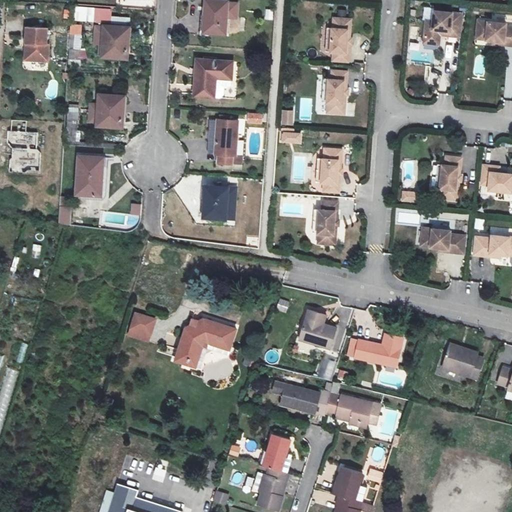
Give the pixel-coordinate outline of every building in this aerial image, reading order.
[(110,23),(112,9),(76,4),(74,19),(110,23)] [(230,7),(205,5),(203,35),(227,36),(230,7)] [(431,22),(424,22),(422,39),(437,41),(438,36),(438,31),(447,32),(447,37),(457,38),(459,15),(432,12),(431,22)] [(347,41),(349,21),(334,20),(333,30),(331,30),(330,30),(328,54),(331,54),(330,63),(346,63),(347,45),(345,45),(345,41),(347,41)] [(82,33),(82,24),(70,24),(70,33),(82,33)] [(501,47),(511,48),(511,30),(504,30),(504,26),(476,24),(475,36),(485,37),(484,42),(492,43),(502,44),(501,47)] [(29,47),(29,64),(48,65),(49,47),(47,47),(48,31),(27,30),(26,47),(29,47)] [(126,34),(106,33),(104,64),(128,65),(129,52),(125,52),(126,34)] [(78,39),(70,39),(69,52),(76,53),(78,39)] [(234,65),(197,62),(195,99),(214,100),(215,90),(232,92),(234,65)] [(57,65),(56,76),(66,77),(67,66),(57,65)] [(344,92),(345,73),(330,72),(329,81),(327,81),(325,104),(326,105),(329,105),(328,115),(343,116),(344,96),(341,96),(342,92),(344,92)] [(441,78),(438,89),(448,91),(450,81),(441,78)] [(122,101),(102,100),(101,126),(124,127),(125,115),(121,115),(122,101)] [(282,109),(281,125),(293,125),(294,110),(282,109)] [(262,119),(248,118),(247,125),(261,126),(262,119)] [(8,170),(40,172),(41,149),(36,148),(37,131),(26,131),(27,120),(11,119),(8,170)] [(81,124),(71,123),(70,136),(80,137),(81,124)] [(237,131),(205,130),(204,155),(214,155),(214,166),(233,167),(237,131)] [(280,143),(302,144),(302,130),(280,130),(280,143)] [(323,185),(322,193),(338,194),(339,176),(336,176),(337,172),(339,172),(341,152),(326,151),(325,161),(322,161),(320,185),(323,185)] [(461,179),(463,160),(447,159),(446,167),(444,167),(441,191),(442,190),(445,191),(444,201),(458,203),(460,183),(458,182),(458,178),(461,179)] [(101,162),(78,160),(75,196),(101,199),(103,181),(101,181),(101,162)] [(501,169),(485,167),(483,186),(490,187),(490,192),(511,194),(511,176),(507,175),(500,175),(501,172),(501,169)] [(227,189),(207,188),(205,221),(225,223),(227,189)] [(418,202),(418,191),(401,190),(401,201),(418,202)] [(131,203),(130,214),(141,215),(141,203),(131,203)] [(336,223),(337,204),(322,203),(321,212),(318,211),(317,235),(321,235),(320,245),(334,246),(335,227),(333,227),(333,222),(336,223)] [(71,225),(71,206),(59,206),(58,224),(71,225)] [(452,234),(424,230),(422,243),(432,244),(432,249),(439,250),(449,251),(449,255),(465,257),(467,238),(451,237),(452,234)] [(493,241),(477,240),(475,258),(491,259),(492,256),(501,257),(509,258),(510,252),(511,252),(511,240),(493,238),(493,241)] [(304,316),(302,325),(321,330),(323,321),(304,316)] [(152,324),(134,319),(127,340),(146,346),(152,324)] [(201,323),(200,328),(190,324),(187,334),(183,333),(172,366),(186,369),(188,363),(195,365),(200,351),(204,352),(206,348),(227,354),(234,334),(201,323)] [(321,330),(302,325),(297,345),(327,353),(333,332),(321,330)] [(381,347),(359,342),(355,361),(395,369),(401,341),(384,337),(381,347)] [(449,344),(448,349),(469,353),(470,348),(449,344)] [(226,359),(227,354),(206,348),(204,352),(226,359)] [(477,355),(469,353),(448,349),(444,369),(474,374),(477,355)] [(200,351),(195,365),(188,363),(186,369),(198,373),(204,352),(200,351)] [(6,379),(12,382),(18,374),(12,370),(6,379)] [(508,373),(499,371),(496,387),(507,389),(506,393),(511,393),(511,372),(511,374),(509,382),(506,382),(508,373)] [(324,415),(329,394),(318,391),(318,394),(284,386),(279,406),(313,415),(313,413),(324,416),(324,415)] [(371,405),(329,394),(324,415),(348,420),(366,425),(371,405)] [(366,425),(348,420),(347,425),(365,430),(366,425)] [(262,452),(257,467),(267,470),(281,474),(286,460),(286,459),(282,458),(287,441),(270,436),(265,453),(262,452)] [(239,456),(240,445),(230,445),(229,455),(239,456)] [(106,511),(124,455),(119,453),(108,491),(104,491),(97,511),(106,511)] [(149,462),(124,454),(124,455),(106,511),(180,511),(157,505),(154,511),(140,511),(129,508),(133,498),(135,491),(139,492),(142,482),(148,463),(149,462)] [(290,461),(286,460),(281,474),(286,475),(290,461)] [(159,466),(148,463),(142,482),(152,485),(159,466)] [(286,475),(281,474),(267,470),(265,477),(263,485),(260,483),(257,493),(260,494),(257,505),(276,511),(280,497),(277,496),(279,490),(282,491),(287,475),(286,475)] [(333,484),(329,495),(337,497),(355,502),(355,501),(360,486),(363,476),(343,470),(338,485),(333,484)] [(257,471),(253,488),(258,489),(262,473),(257,471)] [(368,479),(380,483),(383,476),(370,471),(368,479)] [(368,488),(360,486),(355,501),(363,503),(368,488)] [(216,490),(213,501),(226,505),(230,494),(216,490)] [(355,502),(337,497),(334,506),(337,507),(335,511),(357,511),(360,504),(355,502)] [(141,511),(145,501),(133,498),(129,508),(140,511),(141,511)] [(145,501),(141,511),(154,511),(157,505),(145,501)]
